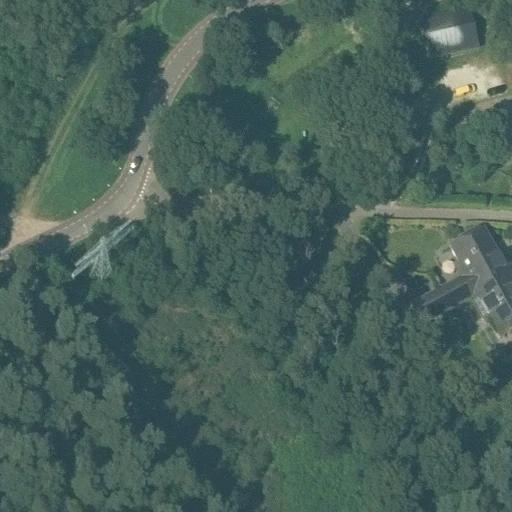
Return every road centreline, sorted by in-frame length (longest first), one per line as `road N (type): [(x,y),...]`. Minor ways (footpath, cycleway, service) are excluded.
road 1 (unclassified): [(511,218),(114,202)]
road 2 (tertiary): [(114,202),(185,51),(260,0)]
road 3 (tertiary): [(0,264),(87,228),(114,202)]
